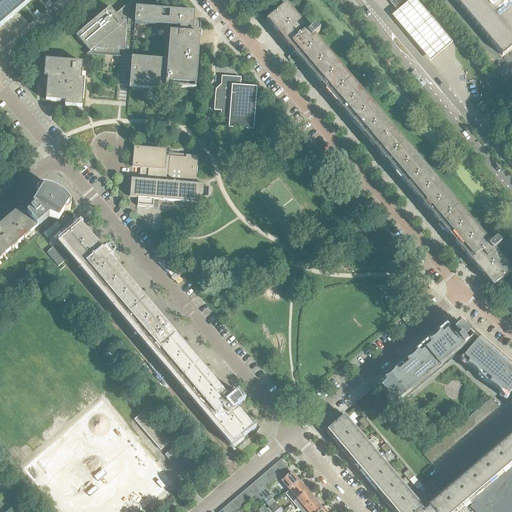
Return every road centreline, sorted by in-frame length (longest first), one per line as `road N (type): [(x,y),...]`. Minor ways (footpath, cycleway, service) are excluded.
road 1 (residential): [(461,292),(212,0)]
road 2 (residential): [(292,435),(91,194),(54,165)]
road 3 (residential): [(292,435),(461,292)]
road 4 (secondary): [(384,27),(511,182)]
road 5 (secondary): [(511,160),(384,27)]
